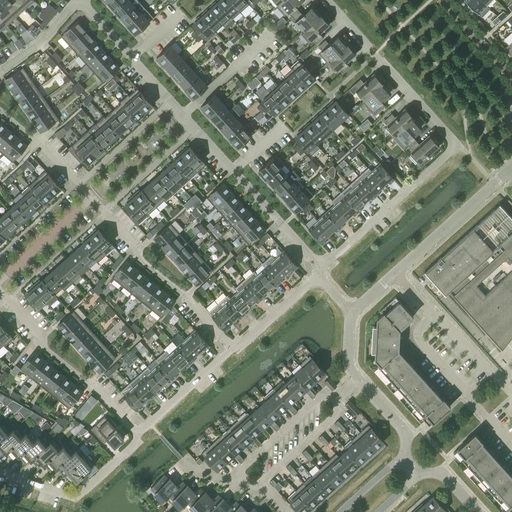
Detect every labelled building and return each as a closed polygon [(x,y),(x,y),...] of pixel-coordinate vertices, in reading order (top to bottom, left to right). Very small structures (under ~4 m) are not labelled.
[(24,9),(16,0),(0,0),(15,17),(24,9)] [(0,0),(0,18),(6,25),(15,17),(0,0)] [(16,0),(24,9),(34,1),(32,0),(16,0)] [(107,0),(106,1),(113,9),(123,0),(107,0)] [(136,0),(123,0),(113,9),(121,18),(134,6),(138,2),(136,0)] [(230,15),(233,19),(240,12),(237,9),(229,0),(219,0),(217,2),(229,16),(230,15)] [(249,4),(246,1),(244,0),(229,0),(237,9),(240,12),(249,4)] [(282,0),(279,4),(276,6),(284,15),(287,12),(291,17),(298,11),(295,7),(296,5),(300,0),(282,0)] [(486,6),(479,0),(463,0),(469,5),(467,6),(472,11),(474,9),(479,15),(479,14),(481,17),(489,8),(486,5),(486,6)] [(138,2),(134,6),(121,18),(128,26),(145,10),(138,2)] [(229,16),(217,2),(216,4),(215,2),(211,6),(212,7),(209,10),(221,23),(224,27),(233,19),(230,15),(229,16)] [(302,14),(298,11),(291,17),(296,22),(295,22),(303,30),(319,16),(312,7),(304,14),(303,13),(302,14)] [(221,23),(209,10),(208,11),(207,9),(203,13),(204,14),(201,17),(213,30),(214,30),(221,23)] [(145,10),(128,26),(129,27),(128,28),(131,32),(132,31),(135,34),(153,18),(145,10)] [(497,16),(501,21),(506,16),(502,12),(497,16)] [(319,16),(303,30),(300,33),(308,42),(312,39),(316,44),(323,38),(319,34),(320,33),(319,32),(328,25),(319,15),(319,16)] [(501,21),(497,16),(492,20),(496,25),(501,21)] [(213,30),(201,17),(200,18),(199,17),(195,20),(196,21),(193,25),(208,41),(217,33),(214,30),(213,30)] [(69,46),(85,31),(77,21),(61,36),(69,46)] [(28,43),(34,38),(24,23),(17,27),(28,43)] [(94,40),(85,31),(69,46),(78,55),(94,40)] [(22,37),(18,40),(20,43),(23,47),(27,44),(22,37)] [(326,63),(346,45),(338,37),(331,43),(330,43),(329,44),(325,40),(318,46),(322,51),(319,54),(326,63)] [(18,40),(13,42),(18,50),(23,47),(20,43),(18,40)] [(102,49),(94,40),(78,55),(86,64),(102,49)] [(164,66),(177,54),(170,45),(156,57),(160,61),(158,62),(162,66),(163,65),(164,66)] [(346,45),(326,63),(334,72),(338,69),(342,73),(349,67),(346,63),(347,62),(346,61),(354,54),(346,45)] [(102,49),(86,64),(94,73),(110,59),(102,49)] [(185,62),(177,54),(164,66),(171,74),(185,62)] [(119,68),(110,59),(94,73),(103,83),(119,68)] [(291,68),(306,85),(309,82),(311,84),(314,80),(313,79),(315,77),(299,60),(290,68),(291,69),(291,68)] [(185,62),(171,74),(179,82),(192,70),(185,62)] [(12,91),(30,78),(23,67),(4,80),(12,91)] [(291,68),(291,69),(283,76),(286,79),(298,92),(301,90),(302,91),(306,88),(305,86),(306,85),(291,68)] [(199,78),(192,70),(179,82),(186,90),(199,78)] [(365,99),(381,84),(373,76),(365,83),(364,82),(364,83),(360,79),(353,85),(357,90),(365,99)] [(37,88),(30,78),(12,91),(19,101),(37,88)] [(116,82),(112,78),(105,85),(108,89),(116,82)] [(199,78),(186,90),(187,91),(185,92),(189,96),(190,95),(193,98),(207,86),(199,78)] [(286,79),(278,86),(290,100),(293,97),(294,98),(298,95),(297,93),(298,92),(286,79)] [(250,80),(246,84),(252,90),(256,86),(250,80)] [(326,81),(321,85),(325,89),(330,85),(326,81)] [(365,99),(362,102),(370,111),(374,115),(384,106),(381,102),(382,101),(381,100),(389,93),(382,85),(381,84),(365,99)] [(278,86),(270,93),(282,107),(285,104),(286,105),(290,102),(289,101),(290,100),(278,86)] [(44,99),(37,88),(19,101),(26,111),(44,99)] [(137,88),(129,96),(128,96),(145,114),(150,109),(148,108),(152,105),(137,88)] [(282,107),(270,93),(262,101),(274,114),(277,111),(278,113),(282,109),(281,108),(282,107)] [(128,96),(129,96),(127,94),(119,102),(120,104),(120,103),(135,120),(138,117),(140,118),(145,114),(128,96)] [(208,115),(221,103),(214,94),(201,106),(204,110),(202,111),(206,115),(207,113),(208,115)] [(44,99),(26,111),(33,121),(51,109),(44,99)] [(327,108),(339,122),(348,114),(336,101),(334,102),(333,101),(329,104),(330,106),(327,108)] [(120,103),(120,104),(112,110),(127,127),(135,120),(120,103)] [(221,103),(208,115),(215,123),(229,111),(221,103)] [(215,123),(223,131),(236,119),(240,115),(232,107),(229,111),(215,123)] [(339,122),(327,108),(326,109),(325,108),(321,111),(322,113),(319,116),(331,129),(339,122)] [(51,109),(33,121),(40,132),(58,119),(51,109)] [(112,110),(105,117),(104,118),(119,134),(127,127),(112,110)] [(396,134),(413,119),(405,110),(397,118),(396,117),(395,118),(391,114),(384,120),(389,125),(385,128),(393,137),(397,134),(396,134)] [(331,129),(319,116),(318,117),(317,115),(313,119),(314,120),(311,123),(323,136),(331,129)] [(104,116),(95,124),(111,141),(119,134),(104,118),(105,117),(104,116)] [(243,127),(236,119),(223,131),(230,139),(243,127)] [(413,119),(396,134),(397,134),(404,142),(409,147),(416,141),(412,137),(414,136),(413,135),(420,128),(413,119)] [(306,127),(303,130),(315,143),(316,143),(323,136),(311,123),(310,124),(309,123),(305,126),(306,127)] [(95,124),(87,131),(103,149),(111,141),(95,124)] [(243,127),(230,139),(231,140),(230,141),(233,145),(234,144),(237,147),(251,135),(243,127)] [(17,137),(7,129),(0,137),(0,151),(2,154),(17,137)] [(315,143),(303,130),(302,131),(301,130),(297,133),(298,134),(295,138),(311,155),(320,148),(316,143),(315,143)] [(103,149),(87,131),(79,138),(96,157),(101,153),(100,151),(103,149)] [(26,146),(17,137),(2,154),(12,162),(26,146)] [(420,145),(416,141),(409,147),(413,151),(409,155),(417,164),(421,160),(424,164),(430,159),(428,156),(429,155),(428,154),(437,146),(429,137),(420,145)] [(81,163),(84,161),(87,164),(90,160),(91,162),(96,157),(79,138),(68,148),(81,163)] [(180,153),(197,172),(206,165),(190,147),(186,150),(185,149),(180,153)] [(380,148),(379,149),(375,152),(379,157),(384,152),(380,148)] [(176,159),(173,162),(189,179),(197,172),(180,153),(175,158),(176,159)] [(266,179),(279,167),(272,158),(258,171),(262,174),(260,175),(264,179),(265,178),(266,179)] [(173,162),(165,169),(181,187),(189,179),(173,162)] [(380,164),(371,172),(383,185),(388,181),(390,183),(394,179),(380,164)] [(287,175),(279,167),(266,179),(273,187),(287,175)] [(165,169),(157,176),(173,194),(181,187),(165,169)] [(371,172),(368,169),(359,177),(376,196),(380,192),(378,190),(383,185),(371,172)] [(37,178),(53,196),(58,192),(57,191),(60,187),(45,171),(37,178)] [(287,175),(273,187),(281,195),(294,183),(287,175)] [(173,194),(157,176),(149,183),(164,200),(165,202),(173,194)] [(359,177),(350,185),(365,201),(370,197),(372,199),(376,196),(359,177)] [(37,178),(29,186),(44,202),(47,200),(48,201),(53,196),(37,178)] [(281,195),(288,203),(304,188),(297,180),(294,183),(281,195)] [(156,207),(164,200),(149,183),(141,191),(156,207)] [(215,207),(231,193),(223,183),(206,198),(215,207)] [(350,185),(341,193),(358,212),(362,208),(360,206),(365,201),(350,185)] [(44,202),(29,186),(21,193),(24,196),(36,210),(44,202)] [(295,211),(309,199),(313,195),(305,187),(304,188),(288,203),(289,204),(288,205),(291,209),(292,208),(295,211)] [(137,192),(132,197),(145,211),(148,214),(156,207),(141,191),(138,193),(137,192)] [(240,202),(231,193),(215,207),(223,217),(240,202)] [(358,212),(341,193),(332,201),(335,204),(347,218),(352,213),(354,215),(358,212)] [(36,210),(24,196),(16,203),(28,217),(36,210)] [(148,214),(145,211),(132,197),(127,201),(128,202),(125,205),(132,213),(128,216),(137,225),(149,215),(148,214)] [(198,205),(195,202),(187,209),(190,213),(198,205)] [(240,202),(223,217),(232,226),(248,211),(240,202)] [(28,217),(16,203),(8,211),(20,224),(28,217)] [(335,204),(326,212),(340,228),(344,224),(342,222),(347,218),(335,204)] [(511,217),(499,204),(499,205),(496,208),(494,210),(425,272),(444,294),(448,291),(502,350),(511,337),(511,217)] [(8,211),(0,217),(0,218),(12,231),(20,224),(8,211)] [(248,211),(232,226),(240,235),(256,220),(248,211)] [(326,212),(317,220),(329,234),(334,229),(336,231),(340,228),(326,212)] [(0,218),(0,234),(4,238),(12,231),(0,218)] [(256,220),(240,235),(249,245),(265,230),(256,220)] [(329,234),(317,220),(308,229),(322,244),(326,240),(324,238),(329,234)] [(163,248),(179,233),(170,224),(154,238),(163,248)] [(102,250),(106,254),(114,247),(98,229),(94,233),(93,231),(88,236),(102,250)] [(187,242),(179,233),(163,248),(171,257),(187,242)] [(85,241),(82,244),(97,261),(96,261),(97,262),(106,254),(102,250),(88,236),(84,240),(85,241)] [(237,239),(233,243),(236,247),(241,244),(237,239)] [(195,252),(187,242),(171,257),(179,266),(195,252)] [(82,244),(74,251),(86,265),(88,268),(96,261),(97,261),(82,244)] [(220,246),(217,249),(213,253),(216,257),(220,253),(224,250),(220,246)] [(86,265),(74,251),(66,259),(78,272),(86,265)] [(283,251),(274,259),(286,273),(291,268),(293,270),(297,266),(283,251)] [(204,261),(195,252),(179,266),(187,275),(204,261)] [(274,259),(271,256),(262,264),(265,267),(279,283),(283,279),(281,277),(286,273),(274,259)] [(66,259),(58,266),(70,279),(78,272),(66,259)] [(122,286),(136,269),(126,261),(112,278),(122,286)] [(212,270),(204,261),(187,275),(196,285),(212,270)] [(70,279),(58,266),(50,273),(62,287),(61,287),(64,290),(73,282),(70,279)] [(265,267),(257,275),(256,275),(268,289),(273,284),(275,286),(279,283),(265,267)] [(145,277),(136,269),(122,286),(132,294),(145,277)] [(256,275),(257,275),(254,272),(244,280),(261,299),(265,295),(263,293),(268,289),(256,275)] [(50,273),(42,280),(54,294),(61,287),(62,287),(50,273)] [(145,277),(132,294),(141,302),(155,285),(145,277)] [(37,282),(32,286),(46,301),(54,294),(42,280),(38,283),(37,282)] [(261,299),(244,280),(236,288),(239,291),(238,291),(250,305),(255,300),(258,302),(261,299)] [(155,285),(141,302),(151,309),(165,292),(155,285)] [(46,301),(32,286),(27,291),(29,292),(25,295),(37,309),(46,301)] [(238,291),(230,299),(229,299),(244,315),(248,311),(245,309),(250,305),(238,291)] [(175,300),(165,292),(151,309),(161,317),(175,300)] [(227,296),(218,304),(233,321),(238,316),(240,318),(244,315),(229,299),(230,299),(227,296)] [(398,330),(399,329),(413,317),(395,297),(380,311),(382,314),(383,313),(398,330)] [(233,321),(218,304),(208,312),(225,331),(230,328),(228,325),(233,321)] [(66,335),(82,320),(73,311),(57,325),(66,335)] [(383,313),(382,314),(377,319),(376,329),(372,328),(371,349),(375,349),(375,359),(380,364),(380,365),(397,350),(398,350),(398,343),(401,343),(402,337),(399,336),(399,329),(398,330),(383,313)] [(90,330),(82,320),(66,335),(74,344),(90,330)] [(0,340),(4,345),(3,345),(4,346),(13,338),(0,323),(0,340)] [(90,330),(74,344),(82,353),(99,339),(90,330)] [(186,339),(198,352),(203,348),(205,350),(209,346),(195,330),(186,339)] [(99,339),(82,353),(91,363),(107,348),(99,339)] [(198,352),(186,339),(177,347),(191,362),(195,359),(193,357),(198,352)] [(172,341),(165,348),(169,352),(176,345),(172,341)] [(177,347),(168,354),(168,355),(180,368),(185,364),(187,366),(191,362),(177,347)] [(116,358),(107,348),(91,363),(99,372),(116,358)] [(380,365),(380,364),(377,367),(390,382),(410,364),(398,350),(397,350),(380,365)] [(168,355),(168,354),(165,351),(156,360),(159,363),(173,378),(177,375),(175,373),(180,368),(168,355)] [(30,377),(44,360),(34,352),(20,369),(30,377)] [(13,355),(11,354),(3,361),(9,367),(17,358),(13,355)] [(303,367),(315,381),(324,372),(319,366),(321,364),(316,359),(314,361),(309,356),(300,365),(303,368),(303,367)] [(44,360),(30,377),(39,385),(53,368),(44,360)] [(159,363),(150,371),(162,384),(167,380),(169,382),(173,378),(159,363)] [(423,378),(410,364),(390,382),(403,396),(423,378)] [(138,376),(155,394),(159,391),(157,389),(162,384),(150,371),(148,367),(138,376)] [(306,389),(308,387),(315,381),(303,367),(303,368),(294,375),(306,389)] [(63,376),(53,368),(39,385),(49,393),(63,376)] [(294,375),(286,383),(285,384),(297,397),(304,390),(306,389),(294,375)] [(63,376),(49,393),(59,400),(72,383),(63,376)] [(138,376),(130,384),(145,400),(150,396),(152,398),(155,394),(138,376)] [(336,386),(329,378),(324,382),(332,390),(336,386)] [(423,378),(403,396),(416,410),(436,393),(423,378)] [(288,405),(290,403),(297,397),(285,384),(286,383),(283,380),(273,388),(288,405)] [(72,383),(59,400),(69,408),(83,392),(72,383)] [(130,384),(120,392),(123,395),(137,411),(142,407),(140,405),(145,400),(130,384)] [(288,405),(273,388),(264,397),(267,400),(279,413),(287,407),(288,405)] [(442,399),(436,393),(416,410),(422,417),(421,418),(429,426),(450,406),(443,398),(442,399)] [(5,406),(12,400),(5,396),(0,400),(5,406)] [(88,398),(74,414),(81,419),(94,403),(88,398)] [(258,408),(271,421),(272,419),(279,413),(267,400),(258,408)] [(359,411),(357,408),(351,402),(349,400),(345,405),(355,416),(359,411)] [(38,406),(36,410),(43,414),(47,408),(41,403),(39,406),(38,406)] [(33,412),(23,406),(19,409),(26,417),(33,412)] [(258,408),(250,415),(250,416),(262,429),(269,423),(271,421),(258,408)] [(44,418),(33,412),(29,416),(37,424),(44,418)] [(238,420),(253,437),(254,436),(262,429),(250,416),(250,415),(247,412),(238,420)] [(120,441),(123,438),(115,429),(116,428),(115,426),(115,427),(111,422),(110,423),(107,420),(104,416),(95,424),(90,429),(103,443),(108,439),(114,446),(115,445),(116,446),(121,442),(120,441)] [(238,420),(229,429),(244,445),(251,439),(253,437),(238,420)] [(44,432),(50,426),(46,422),(40,427),(44,432)] [(0,426),(0,425),(0,441),(11,432),(11,431),(3,423),(0,426)] [(58,434),(63,428),(58,424),(53,430),(58,434)] [(368,425),(360,432),(375,449),(383,442),(378,435),(380,434),(375,428),(373,430),(368,425)] [(11,432),(0,441),(0,450),(2,448),(6,452),(24,436),(23,435),(16,427),(13,430),(11,431),(11,432)] [(220,437),(235,453),(236,452),(244,445),(229,429),(220,437)] [(375,449),(360,432),(351,440),(354,443),(355,443),(368,458),(373,453),(372,452),(375,449)] [(18,456),(33,442),(25,434),(23,435),(24,436),(6,452),(10,457),(15,452),(18,456)] [(467,467),(487,449),(481,442),(482,442),(474,434),(453,453),(460,461),(461,460),(467,467)] [(97,441),(92,435),(88,439),(89,439),(94,444),(97,441)] [(220,437),(211,445),(226,461),(233,455),(235,453),(220,437)] [(36,440),(33,442),(18,456),(23,461),(27,456),(30,460),(45,446),(38,438),(36,439),(36,440)] [(61,447),(53,439),(50,442),(45,446),(30,460),(35,465),(40,460),(43,464),(61,448),(61,447)] [(354,443),(351,440),(351,439),(343,447),(346,451),(347,450),(359,463),(362,461),(363,462),(368,458),(355,443),(354,443)] [(61,448),(43,464),(48,469),(53,464),(56,468),(74,452),(74,451),(66,443),(63,446),(61,447),(61,448)] [(226,461),(211,445),(202,453),(206,458),(204,460),(209,465),(211,464),(217,470),(226,461)] [(75,450),(74,451),(74,452),(56,468),(63,477),(86,456),(79,447),(75,450)] [(500,463),(487,449),(467,467),(480,481),(500,463)] [(347,450),(339,457),(352,472),(357,468),(355,466),(359,463),(347,450)] [(336,454),(328,461),(342,478),(346,475),(347,476),(352,472),(339,457),(336,454)] [(94,464),(86,456),(63,477),(70,484),(74,479),(76,481),(81,477),(83,479),(87,475),(85,473),(91,468),(91,467),(94,464)] [(342,478),(328,461),(320,469),(336,487),(341,482),(339,481),(342,478)] [(511,476),(500,463),(480,481),(493,495),(511,477),(511,476)] [(320,469),(312,476),(326,493),(330,490),(331,491),(336,487),(320,469)] [(177,487),(176,487),(169,479),(165,474),(150,487),(162,500),(168,495),(168,494),(177,487)] [(312,476),(303,483),(320,501),(324,497),(323,495),(326,493),(312,476)] [(511,503),(511,477),(493,495),(506,510),(509,508),(508,507),(511,503)] [(183,481),(176,487),(177,487),(168,494),(168,495),(180,507),(186,501),(194,493),(187,485),(183,481)] [(315,505),(320,501),(303,483),(295,491),(298,494),(310,507),(313,504),(315,505)] [(200,488),(194,493),(186,501),(196,511),(199,511),(204,508),(204,507),(212,500),(205,492),(204,492),(200,488)] [(218,494),(212,500),(204,507),(204,508),(207,511),(223,511),(230,507),(230,506),(222,498),(222,499),(218,494)] [(298,494),(290,501),(291,503),(289,505),(294,510),(296,508),(299,511),(304,511),(310,507),(298,494)] [(433,496),(424,504),(431,511),(446,511),(443,508),(445,506),(440,501),(438,503),(433,496)] [(236,501),(230,506),(230,507),(223,511),(246,511),(240,505),(236,501)]
